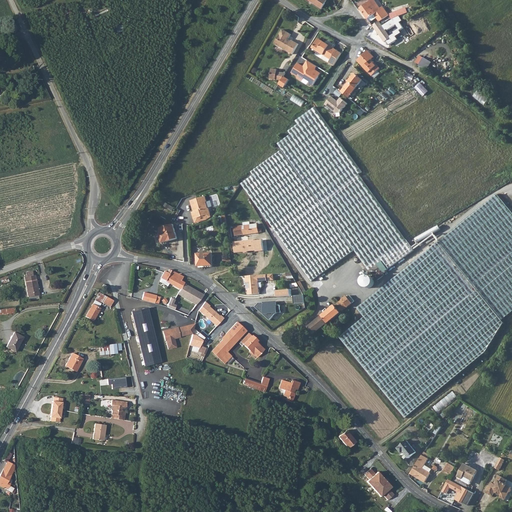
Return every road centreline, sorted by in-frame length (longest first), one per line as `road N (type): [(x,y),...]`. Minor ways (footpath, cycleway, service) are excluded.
road 1 (unclassified): [(137,259),(213,286),(321,384),(414,492),(447,511)]
road 2 (unclassified): [(90,217),(90,167),(10,0)]
road 3 (secondary): [(140,192),(253,0)]
road 4 (secondary): [(0,444),(79,297)]
